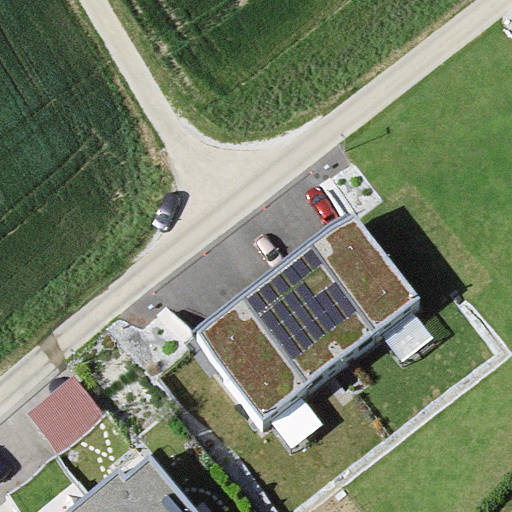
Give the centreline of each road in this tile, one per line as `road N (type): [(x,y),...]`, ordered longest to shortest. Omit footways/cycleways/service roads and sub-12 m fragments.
road 1 (residential): [(0,401),(222,213),(498,0)]
road 2 (track): [(97,0),(222,213)]
